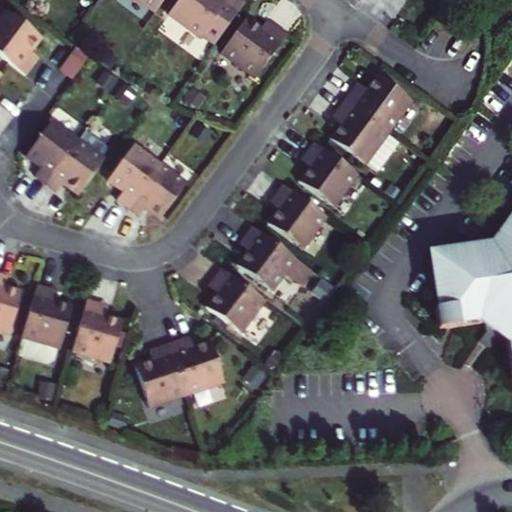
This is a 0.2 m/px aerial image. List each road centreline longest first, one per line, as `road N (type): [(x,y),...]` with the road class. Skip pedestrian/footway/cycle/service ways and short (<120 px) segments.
road 1 (residential): [(0,210),(23,227),(115,253),(157,252),(182,234),(343,14)]
road 2 (tertiary): [(0,441),(197,511)]
road 3 (residential): [(449,88),(343,14)]
